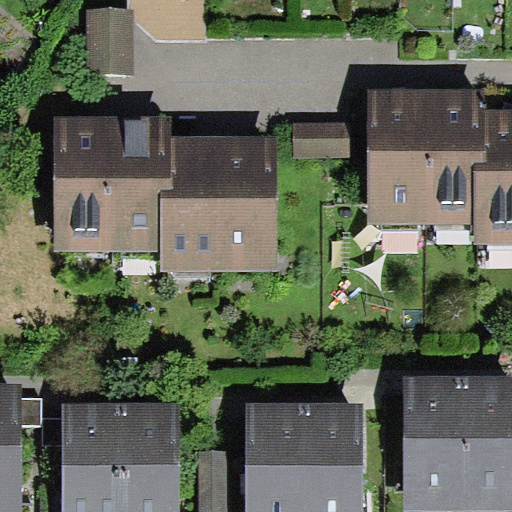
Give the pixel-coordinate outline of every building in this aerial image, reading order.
[(130,12),(91,13),(91,75),(130,75),(130,12)] [(408,92),(371,93),(371,223),(478,223),(478,241),(511,241),(511,113),(482,114),(482,92),(454,92),(408,92)] [(200,140),(167,140),(167,120),(134,120),(88,120),(60,119),(59,247),(166,248),(166,269),(274,270),(276,140),(248,140),(200,140)] [(359,160),(359,123),(295,123),(295,160),(359,160)] [(444,377),(406,378),(406,507),(511,507),(511,376),(473,377),(444,377)] [(0,511),(18,511),(18,386),(0,385),(0,511)] [(106,405),(63,405),(62,511),(177,511),(178,405),(127,405),(106,405)] [(289,405),(246,405),(245,511),(363,511),(365,405),(318,405),(289,405)] [(226,511),(227,452),(201,452),(200,511),(226,511)]
